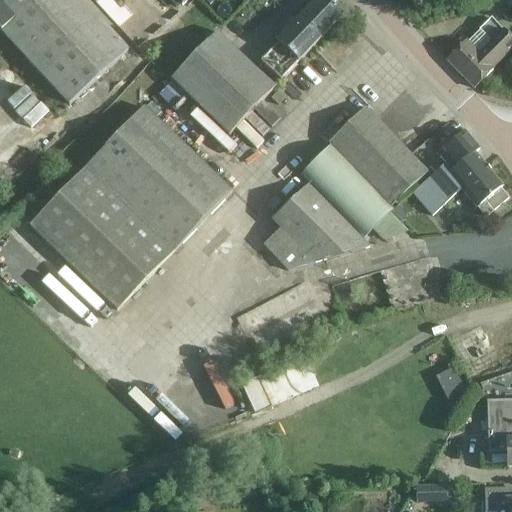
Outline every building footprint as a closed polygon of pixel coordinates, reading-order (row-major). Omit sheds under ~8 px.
[(128,51),(80,0),(0,0),(0,31),(69,106),(128,51)] [(169,0),(177,9),(181,5),(183,7),(186,4),(185,2),(187,0),(169,0)] [(342,17),(342,16),(324,0),(317,0),(276,43),(278,44),(260,63),(280,82),(342,17)] [(511,42),(491,20),(447,63),(474,90),(493,72),(492,71),(511,51),(511,42)] [(275,89),(218,34),(217,33),(171,81),(229,137),(275,89)] [(278,107),(286,99),(278,92),(271,100),(278,107)] [(231,195),(143,110),(28,230),(117,315),(231,195)] [(362,240),(372,231),(385,243),(406,234),(410,227),(392,208),(427,175),(418,165),(366,110),(330,145),(332,147),(301,177),(362,240)] [(421,187),(440,211),(461,191),(460,190),(486,169),(475,155),(479,151),(464,133),(443,151),(446,154),(440,159),(446,166),(431,179),(421,187)] [(460,190),(461,191),(476,210),(477,209),(486,219),(509,200),(500,190),(502,188),(486,169),(460,190)] [(420,210),(423,208),(432,218),(440,211),(421,187),(412,195),(419,203),(416,205),(420,210)] [(280,232),(267,244),(264,248),(289,275),(369,250),(307,188),(272,223),(280,232)] [(301,382),(293,387),(298,395),(306,391),(301,382)] [(250,387),(235,393),(246,415),(260,408),(250,387)] [(507,469),(511,469),(511,401),(487,403),(488,454),(507,454),(507,469)] [(451,475),(438,475),(438,485),(451,484),(451,475)] [(416,506),(448,505),(447,487),(416,488),(416,506)] [(511,511),(511,489),(485,491),(485,511),(511,511)] [(318,496),(308,496),(309,509),(319,508),(318,496)]
